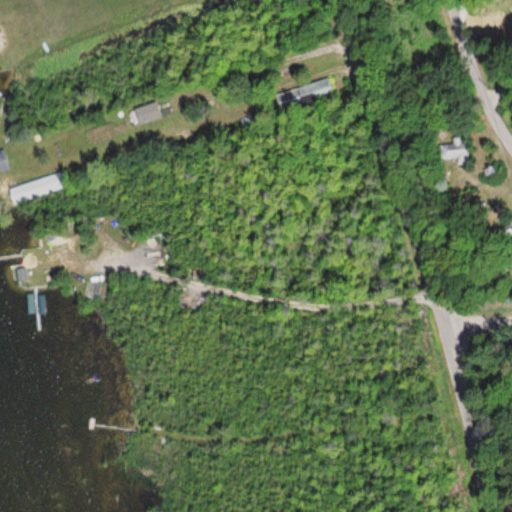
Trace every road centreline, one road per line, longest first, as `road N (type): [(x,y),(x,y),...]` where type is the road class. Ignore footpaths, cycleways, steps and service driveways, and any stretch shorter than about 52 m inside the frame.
road 1 (tertiary): [(491,511),(458,326),(429,267),(344,0)]
road 2 (residential): [(511,126),(494,107),(459,0)]
